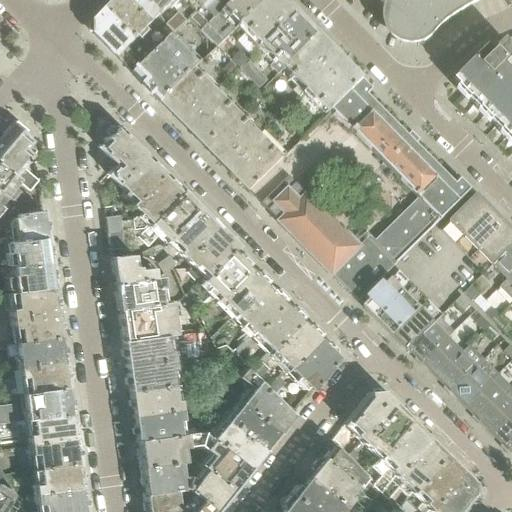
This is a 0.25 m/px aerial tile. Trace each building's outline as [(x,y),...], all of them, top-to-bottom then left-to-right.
[(127,0),(115,0),(104,12),(135,41),(151,56),(155,52),(140,36),(153,24),(157,31),(164,24),(159,17),(161,15),(145,0),(137,9),(127,0)] [(127,0),(137,9),(145,0),(161,15),(175,0),(127,0)] [(195,0),(205,10),(213,18),(220,12),(223,9),(218,4),(214,0),(195,0)] [(213,18),(200,32),(210,42),(216,48),(217,49),(218,48),(224,42),(215,35),(219,31),(226,24),(229,27),(234,32),(237,28),(265,0),(233,0),(233,1),(232,0),(223,9),(220,12),(213,18)] [(214,0),(218,4),(223,9),(232,0),(231,0),(214,0)] [(281,0),(265,0),(237,28),(260,51),(271,63),(274,60),(284,70),(318,37),(297,15),(281,0)] [(377,0),(383,6),(382,14),(382,21),(384,27),(387,33),(391,38),(397,42),(403,45),(410,46),(417,45),(424,43),(429,39),(434,34),(448,22),(463,11),(480,1),(481,0),(377,0)] [(93,24),(93,36),(132,75),(137,71),(151,56),(135,41),(104,12),(93,24)] [(163,30),(159,34),(166,41),(170,38),(163,30)] [(151,56),(137,71),(148,83),(144,87),(161,104),(195,71),(200,65),(199,64),(173,36),(170,38),(166,41),(155,52),(151,56)] [(318,37),(284,70),(288,74),(285,77),(302,95),(315,107),(318,104),(327,113),(329,110),(360,80),(349,68),(339,58),(318,37)] [(511,76),(504,68),(511,59),(511,51),(503,43),(491,55),(486,49),(453,82),(459,89),(460,89),(464,93),(511,141),(511,76)] [(229,78),(237,70),(229,62),(221,70),(229,78)] [(256,73),(247,64),(240,70),(249,80),(256,73)] [(195,71),(161,104),(183,126),(204,147),(237,114),(231,108),(234,105),(219,90),(203,74),(200,77),(195,71)] [(375,243),(397,264),(439,222),(470,191),(460,181),(455,186),(415,145),(419,141),(411,133),(407,137),(367,97),(372,92),(360,80),(329,110),(418,200),(375,243)] [(289,121),(297,113),(291,106),(283,114),(289,121)] [(274,124),(283,115),(276,108),(267,117),(274,124)] [(237,114),(204,147),(247,191),(281,158),(275,152),(278,149),(249,119),(246,123),(237,114)] [(283,117),(274,126),(281,133),(290,124),(283,117)] [(0,165),(17,180),(15,183),(26,192),(36,181),(20,167),(33,152),(26,146),(29,142),(22,136),(23,135),(22,135),(25,131),(14,122),(11,125),(10,124),(0,136),(0,165)] [(113,183),(142,154),(115,127),(113,129),(109,126),(106,125),(101,130),(101,134),(104,137),(102,140),(104,141),(97,147),(110,160),(116,166),(105,176),(113,183)] [(132,202),(161,173),(142,154),(113,183),(115,186),(116,185),(132,202)] [(17,180),(0,165),(0,195),(3,198),(15,183),(17,180)] [(146,223),(179,191),(161,173),(132,202),(128,205),(146,223)] [(397,264),(375,243),(370,238),(359,249),(290,178),(262,206),(331,276),(332,276),(358,302),(359,301),(359,302),(397,264)] [(146,223),(164,241),(197,209),(179,191),(146,223)] [(454,246),(489,212),(474,197),(440,232),(454,246)] [(183,260),(215,228),(197,209),(164,241),(183,260)] [(13,241),(46,237),(42,212),(41,211),(17,214),(10,219),(13,241)] [(469,261),(503,226),(498,221),(491,227),(483,220),(490,213),(489,212),(454,246),(469,261)] [(106,233),(145,228),(144,223),(131,226),(130,220),(118,222),(117,217),(109,218),(104,219),(106,233)] [(484,276),(492,268),(511,247),(511,235),(503,226),(469,261),(484,276)] [(145,228),(106,233),(108,251),(122,249),(121,242),(133,240),(132,235),(146,233),(145,228)] [(183,260),(201,279),(229,251),(234,246),(215,228),(183,260)] [(49,261),(46,237),(13,241),(8,242),(11,266),(49,261)] [(511,247),(492,268),(506,281),(511,275),(511,247)] [(199,281),(216,298),(245,268),(235,258),(236,258),(229,251),(201,279),(199,281)] [(113,284),(151,278),(149,269),(136,270),(136,267),(132,268),(131,255),(109,258),(113,284)] [(171,269),(175,266),(168,256),(155,265),(162,275),(171,269)] [(53,288),(49,261),(11,266),(8,267),(12,294),(53,288)] [(216,298),(233,315),(263,286),(253,276),(253,275),(246,268),(245,268),(216,298)] [(364,307),(379,322),(413,287),(399,272),(390,280),(364,307)] [(499,288),(511,301),(511,275),(506,281),(499,288)] [(113,284),(116,309),(158,304),(156,289),(160,288),(159,277),(151,278),(113,284)] [(233,315),(251,333),(281,304),(270,294),(271,293),(264,286),(263,286),(233,315)] [(393,336),(428,301),(413,287),(379,322),(381,321),(388,329),(387,330),(393,336)] [(479,296),(470,287),(464,293),(473,303),(479,296)] [(13,344),(60,337),(56,312),(53,288),(12,294),(14,309),(8,310),(10,328),(13,344)] [(185,302),(194,293),(190,289),(183,296),(185,302)] [(470,306),(461,297),(460,296),(454,303),(464,312),(470,306)] [(393,336),(408,351),(434,326),(443,316),(428,301),(393,336)] [(116,309),(121,342),(171,335),(173,335),(168,302),(158,304),(116,309)] [(268,350),(298,321),(288,311),(281,303),(281,304),(251,333),(267,350),(268,350)] [(202,320),(211,311),(207,307),(198,315),(202,320)] [(493,322),(499,316),(490,308),(484,314),(493,322)] [(499,316),(493,322),(501,331),(508,325),(499,317),(499,316)] [(483,332),(489,326),(481,317),(475,323),(483,332)] [(286,369),(289,372),(317,339),(316,339),(305,329),(306,329),(299,321),(298,322),(298,321),(268,350),(267,350),(250,368),(259,378),(267,369),(263,365),(270,358),(283,372),(286,369)] [(422,365),(448,339),(434,326),(408,351),(422,365)] [(498,335),(489,326),(483,332),(492,341),(498,335)] [(208,345),(201,331),(193,332),(202,346),(206,346),(208,345)] [(128,391),(170,385),(168,371),(172,370),(169,351),(174,349),(171,335),(121,342),(128,391)] [(63,361),(60,337),(13,344),(16,367),(63,361)] [(317,339),(289,372),(308,391),(334,358),(333,357),(323,347),(324,346),(317,339)] [(422,365),(436,379),(462,354),(448,339),(422,365)] [(236,356),(245,346),(241,342),(234,349),(236,356)] [(436,379),(450,394),(484,361),(469,346),(462,354),(436,379)] [(511,361),(511,360),(511,348),(509,346),(503,352),(511,361)] [(66,387),(63,361),(16,367),(19,393),(66,387)] [(465,409),(499,375),(484,361),(450,394),(465,409)] [(203,373),(202,366),(194,367),(194,374),(203,373)] [(237,404),(274,434),(289,416),(255,381),(242,368),(235,378),(248,389),(237,404)] [(465,409),(479,423),(511,390),(511,389),(499,375),(465,409)] [(274,393),(284,383),(277,377),(267,386),(274,393)] [(172,401),(170,385),(128,391),(131,417),(177,410),(176,401),(172,401)] [(70,414),(66,387),(19,393),(23,421),(70,414)] [(493,438),(511,418),(511,390),(479,423),(493,438)] [(359,442),(390,404),(379,393),(379,392),(367,393),(367,394),(342,425),(353,435),(359,442)] [(0,424),(17,422),(15,404),(0,406),(0,424)] [(263,448),(274,434),(237,404),(225,418),(263,448)] [(376,459),(407,421),(390,404),(359,442),(376,459)] [(131,417),(135,442),(177,435),(174,421),(179,420),(177,410),(131,417)] [(73,439),(70,414),(23,421),(27,445),(73,439)] [(263,448),(225,418),(209,439),(246,469),(263,448)] [(507,451),(511,446),(511,418),(493,438),(507,451)] [(371,486),(378,493),(424,438),(407,421),(376,459),(370,466),(377,473),(376,480),(371,486)] [(138,469),(179,464),(181,463),(181,459),(180,448),(197,445),(201,433),(177,435),(135,442),(138,469)] [(229,491),(246,469),(209,439),(206,437),(201,433),(197,445),(207,454),(197,465),(200,468),(229,491)] [(410,494),(441,455),(440,454),(440,455),(424,438),(378,493),(378,494),(382,498),(395,511),(401,504),(391,494),(396,488),(406,497),(409,493),(410,494)] [(77,464),(73,439),(27,445),(28,455),(31,471),(77,464)] [(364,478),(361,475),(351,466),(331,446),(321,459),(320,459),(316,459),(355,489),(364,478)] [(351,461),(357,455),(352,450),(346,456),(351,461)] [(410,494),(427,510),(457,472),(441,455),(410,494)] [(341,507),(355,489),(316,459),(309,467),(310,467),(311,471),(305,479),(341,507)] [(80,488),(77,464),(31,471),(34,495),(80,488)] [(179,490),(184,489),(188,477),(181,478),(179,464),(138,469),(142,496),(173,491),(179,490)] [(363,473),(354,464),(351,466),(361,475),(363,473)] [(212,511),(229,491),(200,468),(191,479),(188,477),(184,489),(186,492),(191,496),(211,511),(212,511)] [(457,472),(427,510),(428,511),(456,511),(470,495),(469,483),(457,472)] [(337,511),(341,507),(305,479),(300,485),(299,485),(295,485),(288,494),(310,511),(337,511)] [(0,511),(3,511),(13,496),(8,486),(0,498),(0,511)] [(83,511),(80,488),(34,495),(37,511),(83,511)] [(177,511),(176,508),(173,491),(142,496),(144,511),(177,511)] [(278,511),(310,511),(288,494),(280,504),(281,508),(281,509),(278,511)] [(211,511),(191,496),(186,501),(186,504),(183,504),(182,503),(179,506),(178,505),(176,508),(177,511),(211,511)] [(395,511),(397,511),(400,508),(404,511),(413,511),(415,510),(405,500),(401,504),(395,511)]
